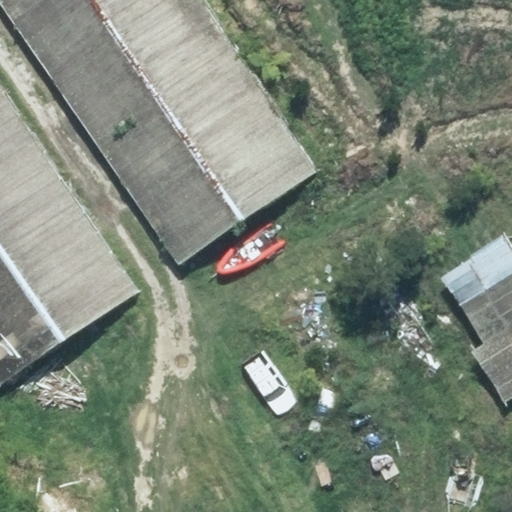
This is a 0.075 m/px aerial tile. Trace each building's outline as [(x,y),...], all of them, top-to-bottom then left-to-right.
[(193,0),(0,0),(0,17),(170,269),(312,174),(193,0)] [(0,103),(0,387),(132,298),(0,103)] [(511,511),(511,462),(372,233),(202,336),(308,511),(511,511)] [(511,239),(455,275),(497,344),(484,352),(511,397),(511,239)] [(282,511),(191,360),(13,468),(39,511),(282,511)]
